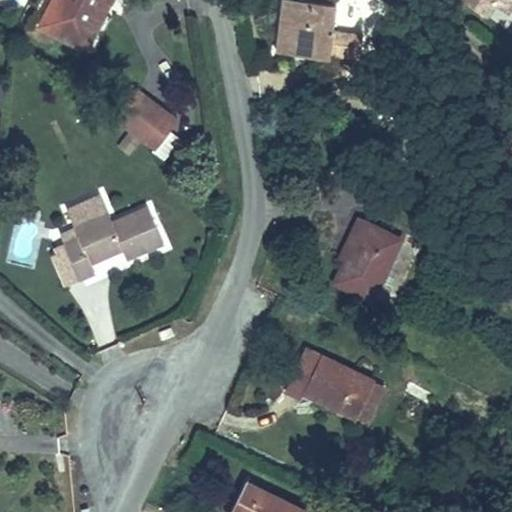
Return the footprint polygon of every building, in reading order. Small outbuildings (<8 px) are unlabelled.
[(37,0),(28,20),(63,39),(82,0),(37,0)] [(271,0),(262,46),(309,54),(325,0),(271,0)] [(360,53),(372,23),(382,0),(325,0),(309,54),(316,55),(318,46),(360,53)] [(112,88),(96,111),(127,133),(142,113),(112,88)] [(112,249),(146,233),(129,193),(98,207),(89,198),(57,213),(61,224),(42,233),(59,272),(77,265),(72,253),(107,239),(112,249)] [(313,268),(351,286),(385,220),(349,202),(313,268)] [(291,384),(339,407),(359,366),(293,334),(267,384),(286,394),(291,384)] [(359,366),(339,407),(351,413),(371,372),(359,366)] [(288,511),(293,500),(237,477),(223,509),(229,511),(288,511)] [(297,492),(293,500),(305,505),(310,497),(297,492)]
